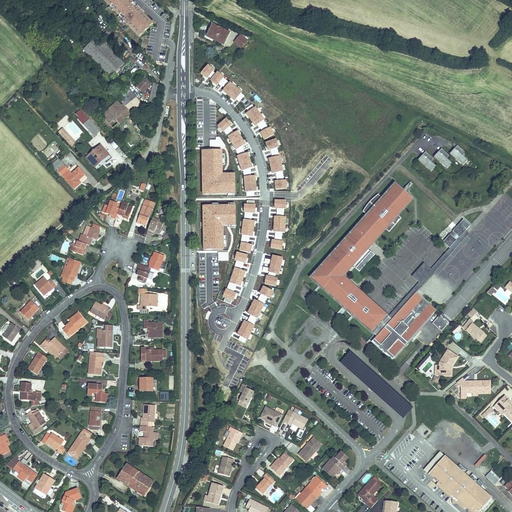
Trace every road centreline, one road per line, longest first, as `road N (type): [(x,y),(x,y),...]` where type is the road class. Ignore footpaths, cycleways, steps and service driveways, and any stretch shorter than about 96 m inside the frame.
road 1 (secondary): [(164,511),(184,417),(184,92)]
road 2 (residential): [(97,286),(36,330),(18,355),(9,391),(14,423),(31,446),(88,475)]
road 3 (residential): [(88,475),(116,422),(123,382),(120,297),(97,286)]
road 4 (residential): [(328,501),(361,458),(282,378)]
road 5 (residential): [(184,92),(164,92),(152,148),(96,194)]
road 6 (residential): [(184,92),(212,94),(244,122),(266,194)]
road 7 (residential): [(282,378),(324,328),(311,325),(278,372)]
road 8 (track): [(0,279),(96,194)]
